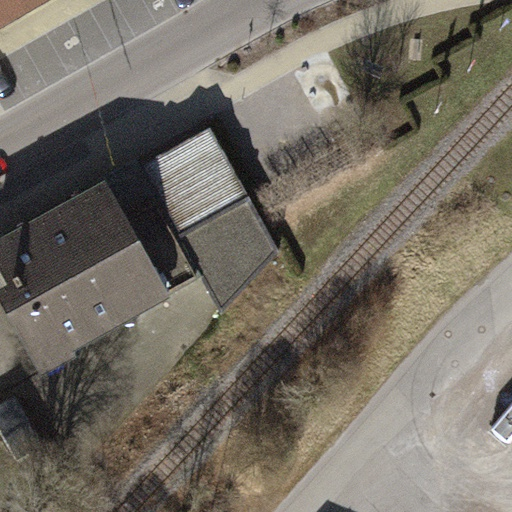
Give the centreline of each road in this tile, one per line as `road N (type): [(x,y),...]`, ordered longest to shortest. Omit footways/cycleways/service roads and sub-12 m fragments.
road 1 (secondary): [(270,0),(0,149)]
road 2 (residential): [(511,295),(423,375),(299,511)]
